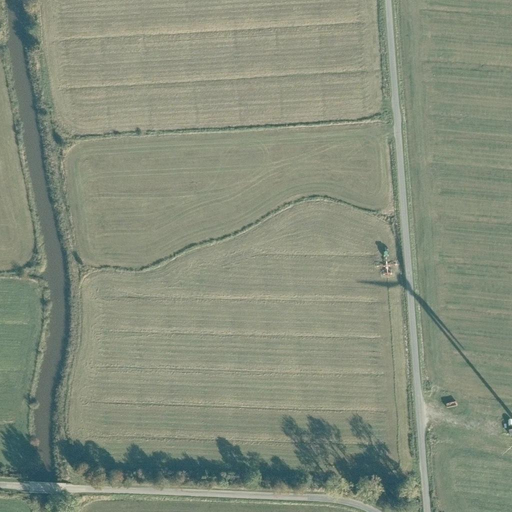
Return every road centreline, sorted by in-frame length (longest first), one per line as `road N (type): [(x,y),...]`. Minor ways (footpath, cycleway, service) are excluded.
road 1 (residential): [(384,0),(425,511)]
road 2 (residential): [(72,483),(310,492),(350,496),(383,511)]
